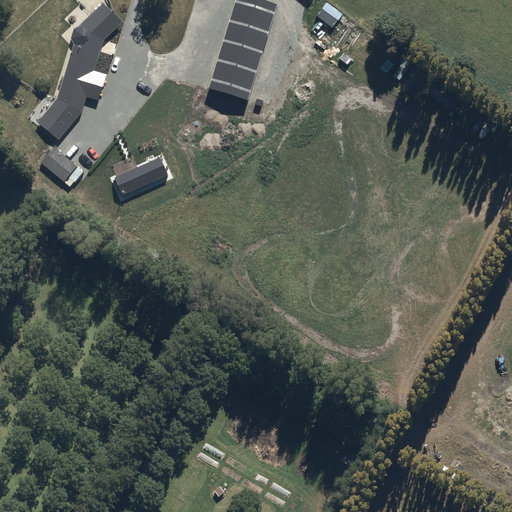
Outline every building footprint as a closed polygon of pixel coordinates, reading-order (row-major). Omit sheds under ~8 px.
[(121,23),(103,3),(102,4),(79,26),(74,27),(71,38),(74,42),(58,95),(38,121),(58,140),(81,111),(84,102),(86,96),(99,100),(106,74),(94,70),(104,39),(121,23)] [(135,111),(118,120),(124,134),(142,126),(135,111)] [(54,150),(41,166),(64,186),(67,182),(73,187),(77,182),(71,178),(78,170),(54,150)] [(509,195),(485,185),(481,195),(485,197),(479,212),(497,220),(500,214),(502,214),(505,207),(504,206),(509,195)] [(270,309),(264,305),(258,313),(283,330),(286,326),(293,331),(300,321),(293,317),(291,321),(283,316),(281,318),(270,311),(270,309)] [(374,363),(350,351),(342,366),(366,379),(364,382),(373,387),(377,379),(370,375),(371,373),(377,376),(380,369),(373,365),(374,363)]
